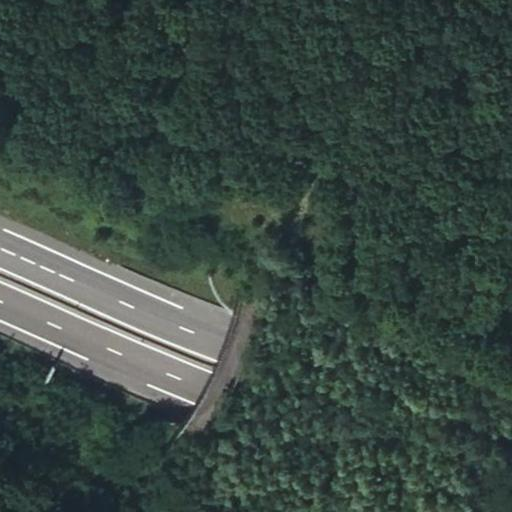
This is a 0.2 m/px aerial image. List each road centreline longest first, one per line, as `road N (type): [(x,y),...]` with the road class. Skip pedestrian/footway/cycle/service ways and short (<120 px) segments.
road 1 (track): [(0,139),(142,207),(252,213),(257,250),(243,330),(217,387),(181,445),(128,488),(0,430)]
road 2 (trunk): [(511,507),(210,346),(0,253)]
road 3 (trunk): [(0,309),(186,392),(412,511)]
